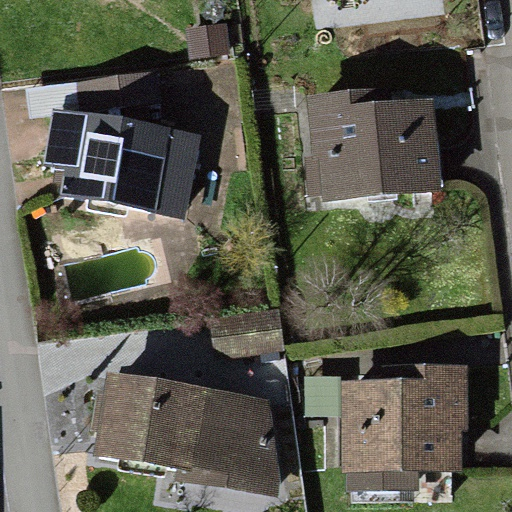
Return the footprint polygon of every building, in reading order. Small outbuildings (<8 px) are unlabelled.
[(414,0),(326,0),(328,15),(415,7),(414,0)] [(158,88),(92,95),(96,135),(64,131),(55,213),(189,229),(199,147),(164,143),(158,88)] [(443,112),(320,114),(321,215),(444,213),(443,112)] [(471,388),(350,384),(347,486),(468,490),(471,388)] [(270,421),(105,391),(90,475),(255,505),(270,421)]
